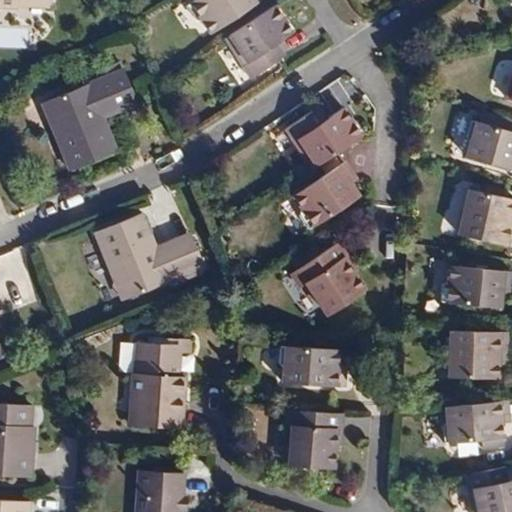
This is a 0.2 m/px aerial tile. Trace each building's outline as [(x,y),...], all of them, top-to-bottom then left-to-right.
[(0,0),(0,8),(12,9),(13,3),(46,5),(45,0),(0,0)] [(258,0),(257,0),(197,0),(186,9),(196,24),(203,26),(208,35),(258,0)] [(273,5),(224,39),(249,77),(277,59),(268,46),(275,41),(290,32),(273,5)] [(268,46),(277,59),(284,54),(275,41),(268,46)] [(96,110),(131,97),(120,70),(45,100),(51,115),(46,117),(68,170),(113,151),(99,118),(96,110)] [(96,110),(99,118),(134,104),(131,97),(96,110)] [(40,102),(46,117),(51,115),(45,100),(40,102)] [(318,113),(311,118),(319,130),(327,125),(318,113)] [(284,135),(311,175),(359,142),(341,115),(327,125),(319,130),(311,118),(284,135)] [(511,169),(511,123),(488,115),(484,126),(475,123),(470,140),(473,147),(470,158),(511,169)] [(323,174),(327,180),(338,173),(334,167),(323,174)] [(356,200),(349,189),(346,184),(350,181),(342,170),(338,173),(327,180),(294,202),(299,210),(299,219),(308,233),(356,200)] [(511,201),(472,193),(463,237),(511,247),(511,201)] [(204,266),(193,239),(158,253),(155,246),(141,213),(96,230),(118,285),(122,283),(128,296),(204,266)] [(190,232),(155,246),(158,253),(193,239),(190,232)] [(343,260),(348,257),(339,245),(293,275),(302,288),(308,284),(328,316),(365,292),(353,274),(343,260)] [(343,260),(353,274),(357,271),(348,257),(343,260)] [(509,289),(511,288),(511,275),(456,273),(456,284),(451,291),(451,307),(509,308),(509,295),(509,289)] [(122,283),(118,285),(123,298),(128,296),(122,283)] [(0,352),(11,348),(0,321),(0,352)] [(511,333),(453,332),(453,378),(503,379),(503,364),(503,357),(510,358),(511,333)] [(139,373),(133,373),(130,425),(182,427),(185,375),(179,375),(180,353),(189,353),(189,338),(152,337),(151,342),(141,341),(139,373)] [(340,353),(281,348),(280,365),(285,373),(284,385),(343,390),(344,374),(339,373),(340,367),(340,353)] [(489,446),(502,445),(501,437),(506,437),(505,424),(505,418),(511,417),(509,401),(450,407),(450,420),(447,427),(448,443),(488,439),(489,446)] [(33,407),(0,404),(0,473),(33,476),(35,428),(31,427),(33,407)] [(333,471),(335,450),(336,433),(340,434),(341,417),(287,413),(286,428),(292,429),(288,467),(333,471)] [(503,484),(511,482),(509,467),(500,469),(503,484)] [(500,469),(469,475),(476,511),(511,511),(511,482),(503,484),(500,469)] [(180,511),(181,506),(182,475),(140,471),(137,511),(180,511)] [(28,511),(29,502),(0,500),(0,511),(28,511)]
